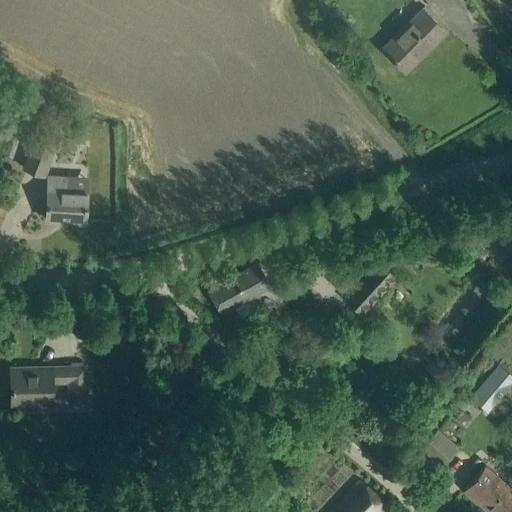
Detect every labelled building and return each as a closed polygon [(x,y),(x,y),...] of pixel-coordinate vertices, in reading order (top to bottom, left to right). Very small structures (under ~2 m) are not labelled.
[(445,31),(423,8),(382,48),(404,71),(445,31)] [(44,175),(51,156),(58,137),(37,130),(23,168),(44,175)] [(84,222),(86,202),(86,192),(66,191),(67,178),(48,176),(45,219),(84,222)] [(361,314),(396,276),(380,260),(344,298),(361,314)] [(220,314),(233,306),(236,311),(235,315),(239,322),(243,323),(254,317),(255,313),(251,307),(247,305),(244,300),(270,286),(258,262),(207,290),(220,314)] [(371,352),(363,334),(345,342),(353,360),(371,352)] [(486,411),(511,384),(511,375),(500,364),(470,395),(486,411)] [(10,368),(11,388),(11,402),(52,401),(51,382),(68,382),(68,401),(86,400),(86,365),(50,366),(50,367),(10,368)] [(461,410),(454,419),(462,426),(469,417),(461,410)] [(440,466),(453,451),(457,446),(437,429),(420,448),(440,466)] [(152,434),(137,453),(150,463),(165,443),(152,434)] [(489,511),(511,511),(511,488),(484,465),(463,490),(489,511)] [(385,511),(389,508),(359,480),(329,511),(385,511)]
